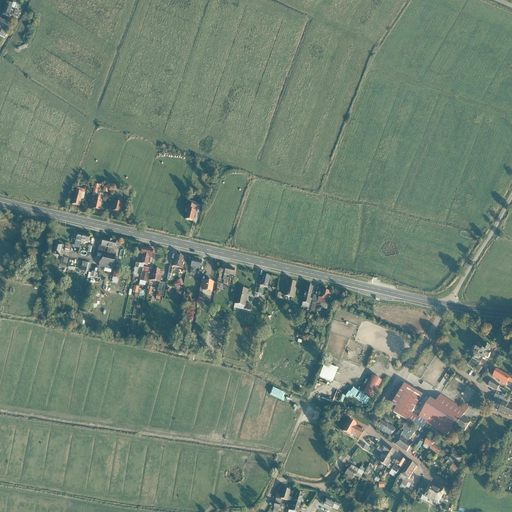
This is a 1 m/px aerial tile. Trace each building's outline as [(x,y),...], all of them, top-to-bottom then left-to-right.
[(17,6),(9,3),(4,14),(13,17),(17,6)] [(92,210),(99,211),(103,195),(96,193),(98,186),(94,185),(91,196),(95,197),(92,210)] [(76,188),(72,205),(79,207),(81,199),(82,200),(84,190),(76,188)] [(114,202),(112,212),(119,213),(121,204),(119,204),(120,200),(116,199),(115,203),(114,202)] [(187,220),(195,222),(198,212),(196,211),(197,206),(191,205),(187,220)] [(81,242),(87,244),(89,236),(77,233),(74,247),(80,248),(81,242)] [(116,242),(102,239),(100,246),(107,248),(106,254),(101,253),(98,265),(112,269),(116,256),(112,255),(113,249),(115,249),(116,242)] [(62,246),(54,244),(51,255),(59,257),(62,246)] [(152,251),(140,248),(138,255),(143,257),(141,264),(146,265),(148,258),(150,259),(152,251)] [(182,257),(175,256),(172,267),(182,269),(183,263),(181,263),(182,257)] [(201,262),(191,259),(190,267),(191,268),(189,273),(194,274),(195,269),(199,270),(201,262)] [(87,263),(81,262),(78,271),(85,272),(87,263)] [(234,269),(224,267),(221,281),(226,282),(227,276),(232,278),(234,269)] [(159,271),(152,270),(151,275),(150,275),(149,281),(159,282),(160,277),(158,277),(159,271)] [(268,278),(261,276),(258,287),(266,289),(268,278)] [(213,283),(202,282),(200,296),(211,297),(213,283)] [(296,285),(286,283),(283,297),(293,299),(296,285)] [(312,288),(305,286),(301,304),(308,305),(312,288)] [(233,305),(244,307),(247,291),(236,289),(233,305)] [(328,293),(320,292),(319,298),(317,297),(316,303),(325,306),(328,293)] [(483,349),(477,345),(473,352),(478,355),(475,361),(481,364),(484,359),(487,360),(490,355),(487,353),(489,350),(489,348),(486,346),(484,347),(483,349)] [(335,358),(333,364),(355,372),(357,366),(335,358)] [(262,373),(287,384),(289,378),(265,368),(262,373)] [(504,375),(497,370),(492,377),(506,386),(508,382),(511,384),(511,376),(511,377),(505,373),(504,375)] [(372,375),(362,393),(372,399),(382,381),(372,375)] [(503,390),(490,382),(487,387),(495,392),(496,390),(501,393),(503,390)] [(393,413),(407,421),(411,414),(422,397),(403,385),(391,405),(396,408),(393,413)] [(428,401),(418,418),(426,423),(446,436),(452,427),(464,434),(470,424),(461,418),(467,408),(464,406),(462,409),(440,395),(434,405),(428,401)] [(511,406),(494,399),(490,409),(509,417),(511,411),(511,406)] [(412,428),(418,418),(411,414),(407,421),(403,427),(410,431),(412,428)] [(420,433),(426,423),(418,418),(412,428),(420,433)] [(375,428),(390,438),(395,431),(381,420),(375,428)] [(355,427),(347,423),(340,434),(348,439),(349,437),(358,442),(362,435),(354,430),(355,427)] [(394,445),(405,454),(412,446),(400,437),(394,445)] [(427,439),(422,446),(436,456),(439,452),(432,447),(434,445),(427,439)] [(414,450),(417,452),(424,443),(421,441),(414,450)] [(389,449),(386,447),(382,453),(385,455),(385,456),(390,460),(395,452),(390,448),(389,449)] [(451,452),(445,460),(452,466),(449,469),(453,472),(462,460),(451,452)] [(390,460),(385,456),(380,464),(387,468),(392,461),(390,460)] [(397,461),(394,466),(395,466),(392,471),(396,474),(399,469),(401,470),(406,464),(400,460),(398,462),(397,461)] [(415,468),(407,463),(399,477),(407,482),(415,468)] [(349,468),(343,475),(351,481),(357,473),(356,473),(349,468)] [(438,493),(427,488),(423,499),(438,505),(442,496),(445,498),(448,491),(441,488),(438,493)] [(286,502),(288,492),(277,489),(274,499),(286,502)] [(287,511),(289,511),(298,511),(302,495),(292,493),(287,511)] [(339,504),(325,497),(321,505),(329,509),(331,507),(336,509),(339,504)]
